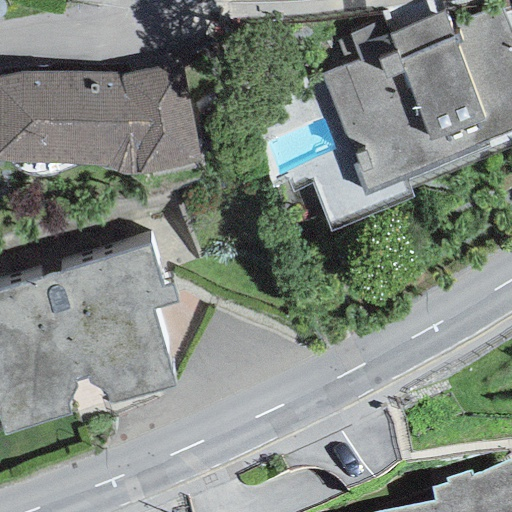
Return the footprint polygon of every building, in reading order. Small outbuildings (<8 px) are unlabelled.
[(359,58),(318,75),(367,196),(511,136),(511,36),(501,10),(451,30),(444,12),(393,33),(388,19),(349,34),(359,58)] [(15,70),(0,75),(0,160),(18,163),(104,167),(135,176),(200,163),(180,64),(120,74),(15,70)] [(186,209),(153,217),(164,259),(198,251),(186,209)] [(150,246),(0,290),(0,427),(3,437),(174,386),(152,313),(178,305),(172,285),(163,288),(150,246)] [(434,501),(384,511),(511,511),(511,461),(470,477),(469,472),(445,479),(448,484),(432,487),(434,501)]
